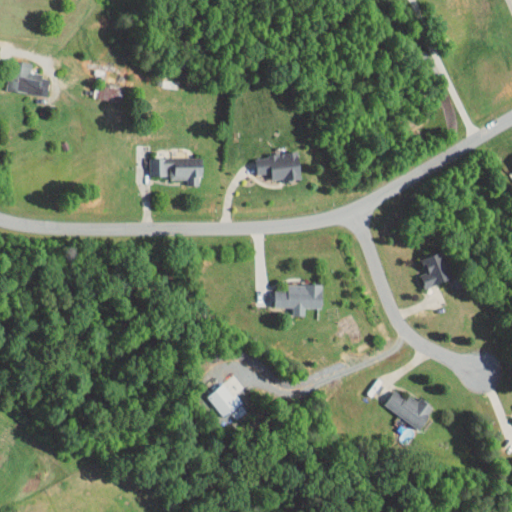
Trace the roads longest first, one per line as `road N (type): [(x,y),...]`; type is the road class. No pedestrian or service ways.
road 1 (residential): [(0,216),(101,228),(287,222),(388,189),(511,117)]
road 2 (residential): [(347,207),(397,328),(484,373)]
